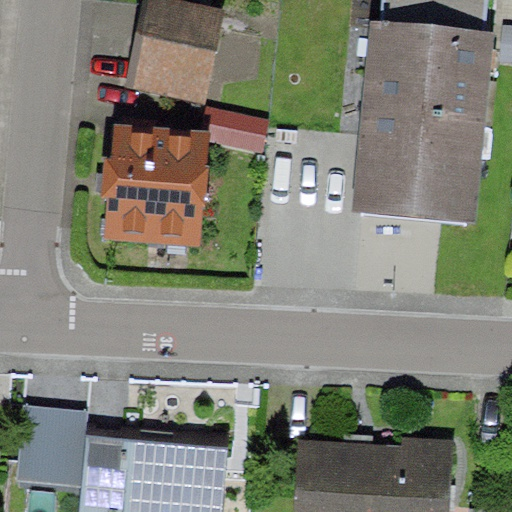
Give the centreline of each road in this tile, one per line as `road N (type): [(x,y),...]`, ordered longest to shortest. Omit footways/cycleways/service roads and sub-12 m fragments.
road 1 (residential): [(25,325),(511,348)]
road 2 (residential): [(55,0),(25,325)]
